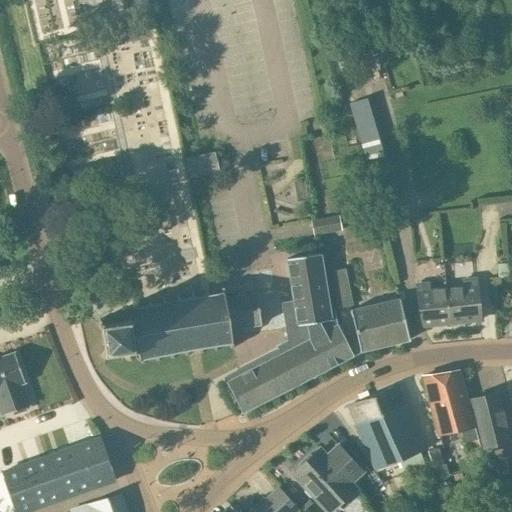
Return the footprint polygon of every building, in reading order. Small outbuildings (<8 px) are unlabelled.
[(349,103),(352,113),(378,201),(400,194),(370,97),(349,103)] [(184,157),(189,179),(218,173),(213,151),(184,157)] [(279,349),(225,377),(242,411),(353,352),(338,323),(331,327),(330,321),(331,321),(320,253),(287,259),(294,301),(282,303),(288,341),(278,346),(279,349)] [(496,264),(497,278),(508,277),(507,263),(496,264)] [(354,305),(346,267),(330,271),(338,309),(354,305)] [(462,286),(446,288),(450,323),(480,320),(476,276),(461,277),(462,286)] [(450,323),(446,288),(431,289),(430,281),(416,282),(421,326),(450,323)] [(131,319),(131,321),(129,325),(132,347),(135,348),(135,349),(137,359),(232,343),(230,330),(261,325),(256,291),(224,297),(224,292),(129,308),(131,319)] [(400,298),(351,309),(360,351),(409,340),(400,298)] [(108,354),(135,349),(135,348),(132,347),(129,325),(131,321),(131,319),(107,324),(99,318),(95,323),(102,327),(105,348),(100,355),(105,359),(108,354)] [(0,412),(1,415),(12,411),(13,413),(26,409),(25,406),(29,405),(21,383),(24,382),(14,352),(0,356),(0,412)] [(478,439),(475,426),(459,370),(421,376),(437,434),(461,429),(464,442),(478,439)] [(425,465),(419,450),(423,449),(395,384),(348,404),(375,469),(398,459),(404,473),(425,465)] [(497,392),(470,399),(483,447),(509,440),(497,392)] [(100,437),(68,448),(3,471),(16,511),(26,511),(115,481),(100,437)] [(298,463),(300,465),(292,473),(313,497),(314,495),(328,511),(327,511),(328,511),(355,488),(350,482),(362,471),(338,444),(326,455),(319,448),(311,456),(309,453),(298,463)] [(443,465),(438,448),(427,451),(433,467),(443,465)] [(495,462),(486,464),(490,477),(498,475),(495,462)] [(295,511),(298,509),(277,486),(249,511),(295,511)] [(126,511),(120,494),(69,509),(70,511),(126,511)]
